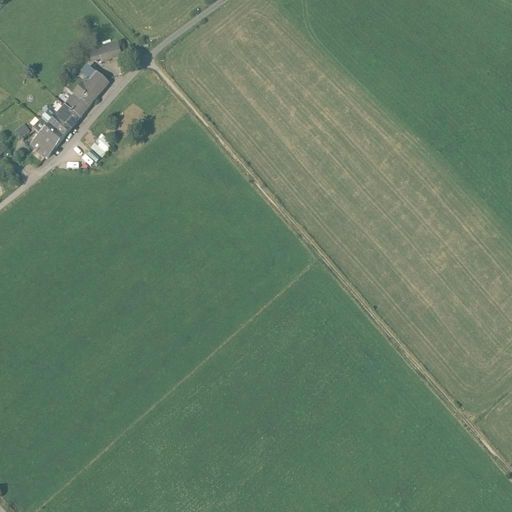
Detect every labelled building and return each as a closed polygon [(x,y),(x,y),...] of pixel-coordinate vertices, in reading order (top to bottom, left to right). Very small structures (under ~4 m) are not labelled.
[(118,46),(98,52),(101,62),(102,65),(122,59),(118,46)] [(91,65),(101,62),(98,52),(89,55),(91,65)] [(93,75),(73,99),(80,105),(81,104),(89,110),(108,88),(93,75)] [(73,99),(64,109),(72,116),(73,116),(79,121),(89,110),(81,104),(80,105),(73,99)] [(46,117),(41,122),(48,128),(63,140),(79,121),(73,116),(72,116),(64,109),(58,117),(56,119),(49,113),(46,117)] [(49,110),(47,112),(49,113),(56,119),(58,117),(49,110)] [(55,149),(63,140),(48,128),(41,122),(33,130),(40,136),(55,149)] [(29,134),(24,127),(15,133),(20,140),(29,134)] [(55,149),(40,136),(30,147),(35,151),(45,160),(47,160),(48,159),(55,149)] [(109,143),(101,137),(98,141),(99,142),(106,147),(109,143)] [(106,147),(99,142),(96,146),(106,154),(110,149),(106,147)]
